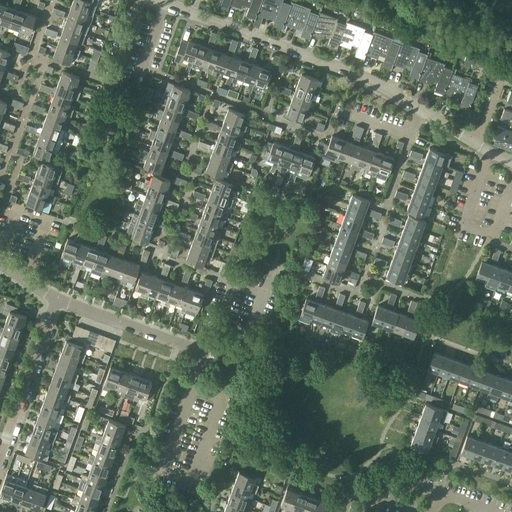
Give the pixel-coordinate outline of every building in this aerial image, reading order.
[(73,0),(71,6),(93,14),(98,0),(73,0)] [(229,4),(230,0),(220,0),(219,5),(227,8),(229,4)] [(230,0),(229,4),(241,9),(242,5),(249,7),(246,15),(254,18),(256,14),(261,0),(230,0)] [(274,25),(282,28),(283,24),(284,24),(291,4),(282,1),(282,0),(261,0),(256,14),(268,19),(270,15),(276,18),(274,25)] [(288,25),(296,28),(297,24),(304,27),(300,35),(309,38),(311,34),(318,14),(309,11),(310,8),(292,1),(291,4),(284,24),(288,25)] [(0,28),(0,29),(2,23),(8,25),(14,8),(4,5),(0,17),(0,28)] [(68,16),(84,22),(86,15),(92,17),(93,14),(71,6),(68,16)] [(16,28),(14,33),(18,35),(25,13),(14,8),(8,25),(16,28)] [(318,14),(311,34),(323,39),(324,35),(331,37),(328,45),(336,48),(338,44),(345,24),(337,21),(338,18),(319,11),(318,14)] [(34,21),(36,16),(25,13),(18,35),(21,36),(23,30),(30,33),(34,21)] [(84,22),(68,16),(64,26),(86,34),(87,31),(81,29),(84,22)] [(346,21),(345,24),(338,44),(350,48),(351,44),(358,47),(355,55),(364,58),(365,54),(373,34),(364,31),(365,28),(346,21)] [(60,36),(77,42),(79,36),(85,38),(86,34),(64,26),(60,36)] [(379,55),(386,57),(383,65),(391,68),(393,64),(400,44),(392,41),(392,38),(374,31),(373,34),(365,54),(378,59),(379,55)] [(77,42),(60,36),(57,46),(79,54),(80,51),(74,49),(77,42)] [(191,66),(199,44),(183,38),(176,61),(182,64),(184,58),(190,60),(188,65),(191,67),(191,66)] [(400,44),(393,64),(404,68),(406,64),(413,66),(410,75),(418,78),(426,57),(427,54),(418,51),(419,48),(401,41),(400,42),(400,44)] [(0,44),(0,61),(6,64),(6,63),(9,64),(14,49),(0,44)] [(203,64),(209,48),(199,44),(191,66),(195,68),(197,62),(203,64)] [(53,57),(63,60),(69,63),(72,56),(78,58),(79,54),(57,46),(53,57)] [(212,74),(220,52),(209,48),(203,64),(210,67),(208,72),(212,74)] [(224,72),(230,55),(220,52),(212,74),(215,75),(217,69),(224,72)] [(467,53),(464,60),(475,64),(478,58),(479,55),(467,52),(467,53)] [(230,55),(224,72),(231,74),(229,80),(232,81),(240,59),(230,55)] [(435,60),(426,57),(418,78),(418,79),(430,84),(431,80),(438,82),(435,90),(444,93),(451,73),(452,70),(443,66),(444,64),(435,60)] [(244,79),(250,63),(240,59),(232,81),(236,83),(238,77),(244,79)] [(0,72),(2,73),(7,74),(6,77),(11,79),(13,74),(8,72),(6,70),(4,69),(6,64),(0,61),(0,72)] [(250,63),(244,79),(251,81),(249,87),(252,89),(260,67),(250,63)] [(267,67),(266,69),(260,67),(252,89),(256,90),(258,84),(265,87),(270,73),(273,75),(275,70),(267,67)] [(77,84),(79,77),(63,71),(59,82),(81,89),(82,86),(77,84)] [(477,85),(469,82),(470,79),(451,73),(444,93),(443,94),(456,99),(457,95),(464,97),(461,106),(469,109),(477,85)] [(298,84),(320,92),(321,88),(316,86),(318,80),(302,74),(298,84)] [(72,98),(77,100),(81,89),(59,82),(57,87),(55,87),(51,88),(46,86),(44,91),(49,93),(51,90),(55,92),(71,98),(72,98)] [(190,90),(173,84),(170,91),(165,89),(164,93),(186,101),(190,90)] [(320,92),(298,84),(294,94),(311,100),(313,94),(319,96),(320,92)] [(71,98),(55,92),(51,102),(73,110),(75,106),(69,104),(71,98)] [(160,103),(166,105),(182,111),(186,101),(164,93),(160,103)] [(311,100),(294,94),(291,104),(313,112),(314,109),(308,106),(311,100)] [(51,102),(48,112),(64,118),(70,120),(72,114),(73,110),(51,102)] [(313,112),(291,104),(287,115),(303,121),(306,114),(311,116),(313,112)] [(166,105),(163,111),(158,109),(157,113),(179,121),(182,111),(166,105)] [(225,119),(247,127),(248,124),(243,121),(245,114),(229,108),(225,119)] [(499,119),(503,121),(501,127),(510,131),(511,131),(511,111),(507,109),(503,108),(503,109),(506,110),(503,120),(499,119)] [(62,125),(64,118),(48,112),(44,122),(68,131),(69,128),(67,127),(62,125)] [(154,113),(153,116),(161,119),(159,125),(175,131),(179,121),(157,113),(156,113),(154,113)] [(238,135),(240,129),(246,131),(247,127),(225,119),(221,129),(238,135)] [(65,133),(67,134),(68,131),(44,122),(40,132),(57,138),(59,132),(65,134),(65,133)] [(156,132),(151,130),(150,133),(171,141),(175,131),(159,125),(156,132)] [(496,138),(493,136),(493,137),(506,142),(504,148),(511,151),(511,131),(510,131),(501,127),(497,126),(496,126),(500,128),(496,138)] [(221,129),(217,140),(240,148),(243,149),(244,145),(235,142),(238,135),(221,129)] [(62,148),(60,147),(54,145),(57,138),(40,132),(37,143),(60,151),(62,148)] [(171,141),(150,133),(148,137),(154,139),(151,145),(168,151),(171,141)] [(332,136),(329,145),(325,144),(323,149),(327,151),(326,153),(333,155),(331,161),(335,162),(343,140),(332,136)] [(351,168),(355,170),(363,147),(358,145),(360,139),(357,138),(355,137),(353,143),(347,160),(353,162),(351,168)] [(377,146),(380,140),(374,138),(372,144),(375,145),(373,151),(367,167),(367,168),(365,173),(375,177),(383,154),(377,152),(379,149),(377,146)] [(296,139),(294,145),(296,145),(289,167),(287,172),(291,174),(289,178),(295,181),(297,176),(305,154),(299,152),(300,150),(299,147),(301,141),(296,139)] [(211,146),(205,143),(203,148),(208,151),(209,148),(214,150),(230,156),(233,150),(238,151),(240,148),(217,140),(215,145),(214,145),(213,145),(211,146)] [(347,160),(353,143),(343,140),(335,162),(338,163),(340,158),(347,160)] [(273,145),(269,143),(263,157),(275,162),(272,171),(275,173),(277,169),(285,146),(274,142),(273,145)] [(57,154),(59,155),(60,151),(37,143),(33,153),(49,159),(52,152),(57,154)] [(151,145),(149,151),(140,148),(138,152),(142,154),(164,161),(168,151),(151,145)] [(280,170),(282,164),(289,167),(296,145),(294,145),(291,146),(290,148),(285,146),(277,169),(280,170)] [(367,167),(373,151),(363,147),(355,170),(358,171),(360,165),(367,167)] [(426,159),(443,165),(447,155),(430,148),(426,159)] [(210,160),(232,168),(234,164),(228,162),(230,156),(214,150),(210,160)] [(254,163),(257,156),(252,153),(248,161),(254,163)] [(164,161),(142,154),(141,157),(146,159),(144,166),(160,172),(164,161)] [(307,180),(315,157),(305,154),(297,176),(307,180)] [(385,181),(394,158),(383,154),(375,177),(385,181)] [(426,159),(423,170),(439,176),(443,165),(426,159)] [(232,168),(210,160),(206,170),(223,176),(225,169),(231,171),(232,168)] [(41,161),(37,171),(59,179),(61,175),(55,172),(57,167),(41,161)] [(435,186),(439,176),(423,170),(419,180),(435,186)] [(59,179),(37,171),(33,181),(50,188),(52,181),(58,183),(59,179)] [(144,182),(166,190),(170,180),(154,174),(151,181),(146,179),(144,182)] [(455,174),(452,180),(458,182),(459,182),(461,176),(460,176),(455,174)] [(212,189),(234,197),(235,194),(230,192),(233,184),(216,178),(212,189)] [(415,190),(432,196),(435,186),(419,180),(415,190)] [(50,188),(33,181),(30,192),(52,200),(53,196),(48,194),(50,188)] [(146,195),(163,201),(166,190),(144,182),(143,186),(149,188),(146,195)] [(208,199),(225,205),(227,199),(233,201),(234,197),(212,189),(208,199)] [(411,200),(428,206),(432,196),(415,190),(411,200)] [(26,202),(43,208),(42,210),(49,212),(52,204),(50,203),(52,200),(30,192),(26,202)] [(138,199),(137,201),(135,200),(134,202),(159,211),(163,201),(146,195),(144,201),(138,199)] [(350,206),(366,212),(370,201),(354,195),(350,206)] [(205,210),(227,218),(228,214),(223,212),(225,205),(208,199),(205,210)] [(411,200),(407,210),(424,216),(428,206),(411,200)] [(141,208),(139,215),(155,221),(159,211),(134,202),(134,203),(136,204),(135,206),(141,208)] [(346,216),(363,222),(366,212),(350,206),(346,216)] [(227,218),(205,210),(201,220),(217,226),(220,219),(225,221),(227,218)] [(133,213),(131,220),(129,223),(151,231),(155,221),(139,215),(133,213)] [(343,226),(359,232),(363,222),(346,216),(343,226)] [(427,222),(410,216),(406,227),(423,233),(427,222)] [(198,230),(219,238),(221,234),(215,232),(217,226),(201,220),(198,230)] [(128,226),(134,228),(131,236),(148,242),(151,231),(129,223),(128,226)] [(339,236),(355,242),(359,232),(343,226),(339,236)] [(423,233),(406,227),(403,237),(419,243),(423,233)] [(194,240),(216,248),(219,238),(198,230),(194,240)] [(68,239),(60,261),(70,265),(72,259),(78,243),(80,238),(77,237),(75,236),(74,241),(68,239)] [(355,242),(339,236),(335,246),(351,252),(355,242)] [(399,247),(415,253),(419,243),(403,237),(399,247)] [(190,250),(212,258),(216,248),(194,240),(190,250)] [(72,259),(79,261),(77,267),(80,268),(88,246),(78,243),(72,259)] [(176,257),(178,252),(180,247),(175,245),(171,255),(176,257)] [(88,246),(80,268),(84,270),(86,264),(92,266),(98,250),(88,246)] [(331,257),(348,263),(351,252),(335,246),(331,257)] [(415,253),(399,247),(395,257),(412,263),(415,253)] [(93,266),(91,272),(100,276),(108,253),(98,250),(92,266),(93,266)] [(186,261),(203,266),(205,260),(211,262),(212,258),(190,250),(186,261)] [(108,253),(100,276),(104,277),(106,271),(113,274),(119,257),(108,253)] [(121,283),(129,261),(119,257),(113,274),(119,276),(117,282),(121,283)] [(348,263),(331,257),(328,267),(344,273),(348,263)] [(391,267),(408,273),(412,263),(395,257),(391,267)] [(129,261),(121,283),(124,284),(126,279),(134,281),(140,265),(129,261)] [(493,265),(481,261),(473,284),(484,288),(485,286),(487,281),(487,282),(493,265)] [(495,290),(496,285),(497,285),(503,269),(493,265),(487,282),(487,281),(485,286),(495,290)] [(324,277),(340,283),(344,273),(328,267),(324,277)] [(387,278),(404,284),(408,273),(391,267),(387,278)] [(163,299),(161,305),(164,306),(172,283),(167,281),(168,280),(167,276),(168,271),(163,269),(161,274),(164,275),(162,280),(156,296),(163,299)] [(511,271),(503,269),(497,285),(507,289),(511,275),(511,271)] [(142,303),(144,299),(152,276),(142,272),(136,289),(143,291),(139,302),(142,303)] [(148,300),(150,294),(156,296),(162,280),(152,276),(144,299),(148,300)] [(168,307),(170,301),(176,304),(182,287),(172,283),(164,306),(168,307)] [(183,306),(181,312),(185,313),(193,291),(182,287),(176,304),(183,306)] [(197,311),(203,295),(193,291),(185,313),(188,315),(190,309),(197,311)] [(123,299),(120,307),(122,307),(123,308),(126,309),(129,301),(123,299)] [(317,303),(307,299),(299,320),(309,324),(311,319),(317,303)] [(499,310),(508,313),(511,303),(503,300),(499,310)] [(6,321),(23,327),(27,316),(16,313),(18,307),(7,303),(3,313),(8,315),(6,321)] [(321,323),(327,307),(317,303),(311,319),(321,323)] [(327,307),(321,323),(331,327),(338,310),(327,307)] [(383,327),(389,310),(379,307),(372,323),(383,327)] [(347,314),(338,310),(331,327),(331,329),(340,333),(341,331),(347,314)] [(393,331),(399,314),(389,310),(383,327),(393,331)] [(347,314),(341,331),(351,334),(358,318),(347,314)] [(399,314),(393,331),(403,334),(409,318),(399,314)] [(358,318),(351,334),(362,338),(368,322),(358,318)] [(409,318),(403,334),(414,338),(420,322),(409,318)] [(0,330),(19,337),(23,327),(6,321),(4,327),(0,325),(0,330)] [(76,326),(72,337),(78,339),(82,328),(76,326)] [(83,341),(87,330),(82,328),(78,339),(83,341)] [(0,338),(0,341),(15,347),(19,337),(0,330),(0,335),(1,336),(0,338)] [(89,343),(93,332),(87,330),(83,341),(84,342),(89,343)] [(94,345),(98,334),(93,332),(89,343),(94,345)] [(98,334),(94,345),(100,347),(104,336),(98,334)] [(64,340),(66,341),(62,350),(84,358),(86,354),(81,352),(84,342),(83,341),(78,339),(72,337),(66,335),(64,340)] [(106,349),(110,338),(104,336),(100,347),(106,349)] [(112,351),(116,340),(110,338),(106,349),(112,351)] [(15,347),(0,341),(0,353),(12,358),(15,347)] [(84,358),(62,350),(59,361),(75,367),(78,361),(83,363),(84,358)] [(434,352),(428,369),(438,373),(444,356),(434,352)] [(0,365),(8,368),(12,358),(0,353),(0,365)] [(448,376),(454,359),(444,356),(438,373),(448,376)] [(458,380),(465,363),(454,359),(448,376),(458,380)] [(75,367),(59,361),(55,371),(77,379),(79,374),(73,372),(75,367)] [(468,384),(475,367),(465,363),(458,380),(468,384)] [(0,376),(5,378),(8,368),(0,365),(0,376)] [(113,392),(121,370),(110,366),(102,389),(113,392)] [(479,387),(485,370),(475,367),(468,384),(479,387)] [(123,396),(131,374),(121,370),(113,392),(123,396)] [(485,370),(479,387),(489,391),(495,374),(485,370)] [(77,379),(55,371),(51,381),(68,387),(70,381),(75,383),(77,379)] [(133,400),(141,377),(131,374),(123,396),(133,400)] [(495,374),(489,391),(499,395),(505,378),(495,374)] [(141,377),(133,400),(138,401),(140,396),(152,400),(156,389),(150,387),(152,381),(141,377)] [(509,398),(511,390),(511,380),(505,378),(499,395),(509,398)] [(68,387),(51,381),(48,391),(69,399),(71,394),(66,393),(68,387)] [(44,401),(61,407),(63,401),(68,403),(69,399),(48,391),(44,401)] [(61,407),(44,401),(40,411),(62,419),(64,415),(58,413),(61,407)] [(448,412),(443,409),(425,403),(421,414),(439,420),(444,422),(448,412)] [(37,421),(53,427),(55,422),(60,424),(62,419),(40,411),(37,421)] [(439,420),(421,414),(418,424),(435,430),(439,420)] [(125,425),(103,417),(102,421),(107,423),(105,429),(122,435),(125,425)] [(58,429),(53,427),(37,421),(33,432),(55,440),(58,429)] [(439,435),(434,434),(435,430),(418,424),(414,434),(431,440),(436,442),(439,435)] [(122,435),(105,429),(103,435),(97,433),(96,437),(118,445),(122,435)] [(55,440),(33,432),(29,442),(46,448),(48,442),(53,444),(55,440)] [(410,445),(427,451),(431,440),(414,434),(410,445)] [(467,436),(461,452),(471,456),(477,440),(467,436)] [(118,445),(96,437),(94,441),(100,443),(98,449),(114,455),(118,445)] [(482,460),(488,443),(477,440),(471,456),(482,460)] [(25,452),(47,460),(49,455),(44,453),(46,448),(29,442),(25,452)] [(488,443),(482,460),(492,464),(498,447),(488,443)] [(511,446),(510,446),(508,451),(502,467),(511,471),(511,470),(511,446)] [(498,447),(492,464),(502,467),(508,451),(498,447)] [(89,458),(111,466),(114,455),(98,449),(95,455),(90,454),(89,458)] [(111,466),(89,458),(87,462),(92,464),(90,470),(107,476),(111,466)] [(81,478),(103,486),(107,476),(90,470),(88,476),(83,474),(81,478)] [(256,477),(239,471),(235,482),(257,489),(258,485),(253,484),(256,477)] [(5,479),(0,492),(0,495),(10,499),(18,477),(13,476),(11,481),(5,479)] [(20,502),(26,486),(20,484),(22,479),(18,477),(10,499),(20,502)] [(83,490),(100,496),(103,486),(81,478),(80,482),(85,484),(83,490)] [(257,489),(235,482),(231,492),(248,498),(250,492),(255,494),(257,489)] [(26,486),(20,502),(30,506),(38,484),(34,483),(32,488),(26,486)] [(41,510),(47,494),(40,491),(42,486),(38,484),(30,506),(41,510)] [(287,488),(281,505),(287,507),(284,511),(289,511),(297,492),(292,490),(287,488)] [(100,496),(83,490),(81,496),(76,494),(74,498),(96,506),(100,496)] [(248,498),(231,492),(228,502),(249,510),(251,506),(246,504),(248,498)] [(300,511),(301,511),(307,496),(304,495),(297,492),(289,511),(294,511),(295,510),(300,511)] [(312,511),(318,499),(314,498),(307,496),(301,511),(312,511)] [(93,511),(96,506),(74,498),(73,503),(78,504),(76,510),(79,511),(93,511)] [(325,511),(328,503),(324,502),(318,499),(312,511),(325,511)] [(46,507),(51,509),(52,506),(53,506),(55,503),(53,502),(48,501),(46,507)] [(248,511),(249,510),(228,502),(224,511),(248,511)]
